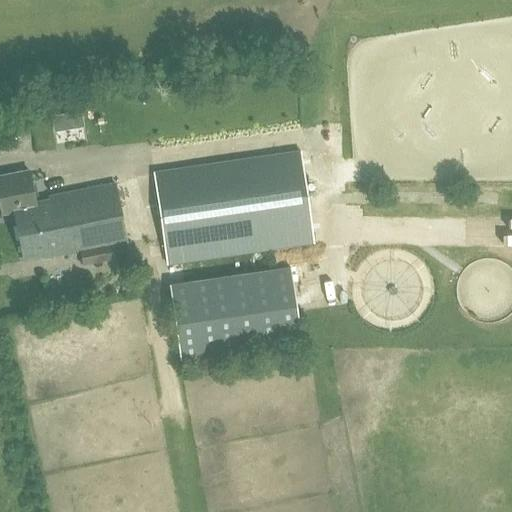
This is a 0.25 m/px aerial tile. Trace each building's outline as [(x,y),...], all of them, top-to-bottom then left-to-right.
[(126,114),(41,128),(45,152),(107,141),(106,134),(128,130),(126,114)] [(300,151),(154,172),(168,264),(314,242),(300,151)] [(15,210),(35,205),(29,171),(0,176),(0,197),(3,213),(15,210)] [(35,205),(15,210),(25,261),(80,250),(82,264),(129,255),(126,241),(127,241),(115,183),(50,196),(51,202),(35,205)] [(301,340),(291,267),(170,284),(181,357),(301,340)]
